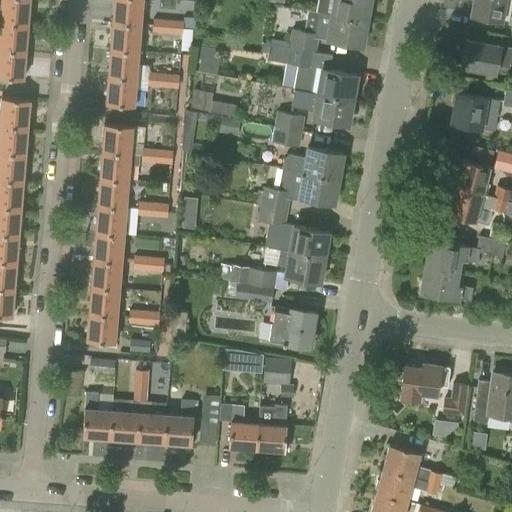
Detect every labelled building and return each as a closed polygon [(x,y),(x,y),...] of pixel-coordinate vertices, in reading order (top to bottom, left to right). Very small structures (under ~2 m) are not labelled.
[(29,0),(0,0),(0,6),(0,23),(27,26),(29,0)] [(141,0),(113,0),(112,21),(140,23),(141,0)] [(366,21),(369,0),(321,0),(319,12),(319,13),(366,21)] [(501,21),(505,0),(471,0),(468,15),(501,21)] [(326,39),(361,46),(366,21),(308,11),(303,30),(290,28),(287,46),(268,43),(268,44),(316,53),(318,38),(326,39)] [(183,17),(183,21),(182,28),(194,29),(195,20),(193,19),(193,17),(183,17)] [(153,18),(152,32),(168,33),(168,27),(165,27),(166,19),(153,18)] [(182,28),(183,21),(166,19),(165,27),(168,27),(168,33),(182,34),(182,28)] [(110,48),(138,50),(140,23),(112,21),(110,48)] [(27,26),(0,23),(0,50),(25,53),(27,26)] [(511,55),(511,48),(465,40),(460,67),(493,73),(495,67),(507,69),(510,55),(511,55)] [(316,53),(268,44),(266,60),(297,65),(293,88),(317,93),(316,93),(352,99),(357,73),(313,66),(316,53)] [(138,50),(110,48),(107,75),(136,77),(138,50)] [(0,50),(0,76),(23,78),(25,53),(0,50)] [(199,57),(197,70),(216,73),(218,60),(199,57)] [(148,72),(147,86),(163,87),(164,81),(161,80),(162,73),(148,72)] [(177,88),(178,75),(162,73),(161,80),(164,81),(163,87),(177,88)] [(136,78),(136,77),(107,75),(105,103),(133,105),(135,89),(147,90),(147,79),(136,78)] [(211,89),(194,86),(190,105),(208,108),(207,111),(233,115),(235,103),(209,99),(211,89)] [(347,124),(352,99),(316,93),(317,93),(293,88),(290,106),(313,110),(312,118),(347,124)] [(511,89),(505,89),(502,105),(511,106),(511,89)] [(455,92),(450,122),(492,129),(497,99),(455,92)] [(0,124),(27,127),(29,99),(1,97),(0,106),(0,124)] [(276,110),(273,126),(302,131),(305,115),(276,110)] [(236,118),(219,115),(216,129),(234,132),(236,118)] [(103,123),(101,152),(130,154),(130,145),(132,125),(111,123),(103,123)] [(0,151),(25,154),(27,127),(0,124),(0,151)] [(299,146),(302,131),(273,126),(271,141),(299,146)] [(283,158),(281,167),(338,178),(342,152),(307,146),(305,157),(289,154),(283,158)] [(141,155),(141,161),(157,163),(158,156),(155,156),(156,150),(142,149),(141,155)] [(171,151),(156,150),(155,156),(158,156),(157,163),(170,164),(171,151)] [(25,154),(0,151),(0,179),(23,181),(25,154)] [(130,154),(101,152),(99,176),(128,179),(129,163),(139,164),(139,155),(130,154)] [(511,158),(495,154),(492,168),(511,173),(511,158)] [(463,159),(455,187),(486,196),(486,194),(489,183),(485,182),(489,166),(463,159)] [(298,197),(333,203),(338,178),(281,167),(277,188),(264,185),(261,205),(286,210),(289,197),(298,198),(298,197)] [(202,182),(207,182),(212,179),(213,173),(209,168),(203,168),(198,171),(198,177),(202,182)] [(128,179),(99,176),(97,204),(125,206),(128,179)] [(23,181),(0,179),(0,206),(20,209),(23,181)] [(493,195),(492,197),(508,202),(511,189),(496,184),(493,195)] [(455,187),(449,213),(474,220),(479,204),(489,207),(492,197),(486,196),(455,187)] [(508,202),(492,197),(489,207),(506,212),(508,202)] [(138,201),(136,215),(153,216),(154,210),(151,210),(152,202),(138,201)] [(166,217),(167,203),(152,202),(151,210),(154,210),(153,216),(166,217)] [(125,206),(97,204),(95,230),(123,233),(125,206)] [(323,257),(328,231),(284,223),(286,210),(261,205),(258,219),(269,221),(265,246),(279,248),(279,249),(323,257)] [(20,209),(0,206),(0,233),(18,235),(20,209)] [(181,217),(180,227),(194,228),(195,219),(181,217)] [(482,219),(479,235),(506,241),(509,225),(482,219)] [(123,233),(95,230),(92,257),(121,260),(123,233)] [(0,260),(16,262),(18,235),(0,233),(0,260)] [(475,248),(475,251),(478,251),(501,256),(504,241),(478,235),(475,248)] [(429,239),(424,267),(458,273),(461,259),(476,262),(478,251),(475,251),(475,248),(429,239)] [(319,282),(323,257),(279,249),(276,265),(286,267),(284,276),(319,282)] [(133,256),(132,268),(149,270),(149,263),(147,263),(147,257),(133,256)] [(121,260),(92,257),(90,285),(119,287),(121,260)] [(162,271),(164,258),(147,257),(147,263),(149,263),(149,270),(162,271)] [(0,288),(14,289),(16,262),(0,260),(0,288)] [(232,264),(229,280),(273,287),(276,271),(232,264)] [(424,267),(420,291),(439,295),(457,298),(470,300),(472,287),(460,285),(456,284),(458,273),(424,267)] [(228,282),(226,296),(271,302),(273,288),(228,282)] [(119,287),(90,285),(88,312),(116,314),(119,287)] [(0,314),(12,315),(14,289),(0,288),(0,314)] [(274,306),(269,340),(309,346),(314,311),(306,310),(290,308),(274,306)] [(128,309),(128,323),(145,324),(145,317),(142,317),(143,310),(128,309)] [(158,325),(159,311),(143,310),(142,317),(145,317),(145,324),(158,325)] [(169,335),(185,337),(187,311),(171,310),(169,335)] [(114,341),(116,314),(88,312),(86,338),(114,341)] [(129,339),(128,351),(148,353),(149,341),(129,339)] [(239,350),(224,349),(222,370),(261,373),(262,355),(239,350)] [(90,356),(89,372),(114,374),(115,358),(90,356)] [(289,359),(264,357),(262,382),(287,384),(289,359)] [(437,385),(447,387),(449,366),(422,362),(421,366),(403,364),(400,396),(419,398),(419,393),(436,395),(437,385)] [(148,370),(134,369),(133,383),(140,383),(140,386),(147,386),(148,370)] [(511,374),(491,372),(488,395),(475,394),(472,420),(486,422),(487,415),(511,417),(511,374)] [(442,413),(464,416),(469,384),(452,381),(449,398),(444,397),(442,413)] [(132,399),(146,400),(147,386),(140,386),(140,383),(133,383),(132,399)] [(84,407),(82,436),(109,438),(111,409),(97,408),(98,392),(85,391),(84,407)] [(180,398),(179,414),(165,413),(163,442),(191,444),(191,436),(192,415),(193,399),(180,398)] [(257,422),(255,448),(283,450),(286,404),(274,403),(274,407),(258,406),(257,422)] [(231,420),(228,446),(255,448),(257,422),(241,421),(242,405),(232,405),(231,420)] [(111,409),(109,438),(136,440),(138,411),(111,409)] [(138,411),(136,440),(163,442),(165,413),(138,411)] [(389,443),(382,467),(426,479),(429,469),(415,465),(419,451),(389,443)] [(377,478),(375,487),(376,488),(375,491),(406,500),(409,487),(423,490),(426,479),(382,467),(379,479),(377,478)] [(426,479),(439,483),(441,473),(429,469),(426,479)] [(436,494),(438,484),(439,483),(426,479),(423,490),(436,494)] [(374,497),(369,511),(402,511),(404,505),(406,500),(375,491),(374,497)] [(420,503),(417,511),(446,511),(447,511),(420,503)]
